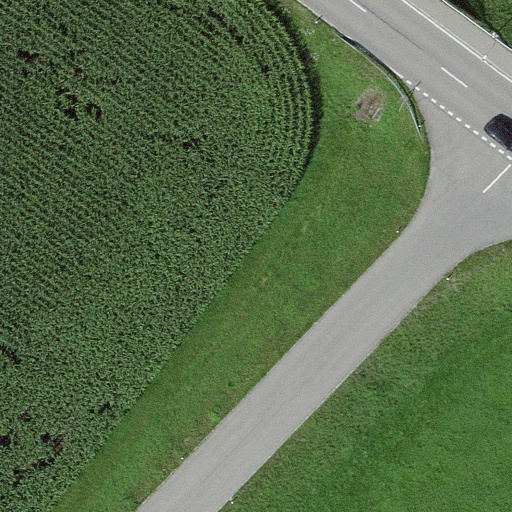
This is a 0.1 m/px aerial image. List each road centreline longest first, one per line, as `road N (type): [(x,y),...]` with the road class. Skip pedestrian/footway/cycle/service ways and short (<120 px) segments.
road 1 (residential): [(181,511),(511,166)]
road 2 (primary): [(348,0),(511,121)]
